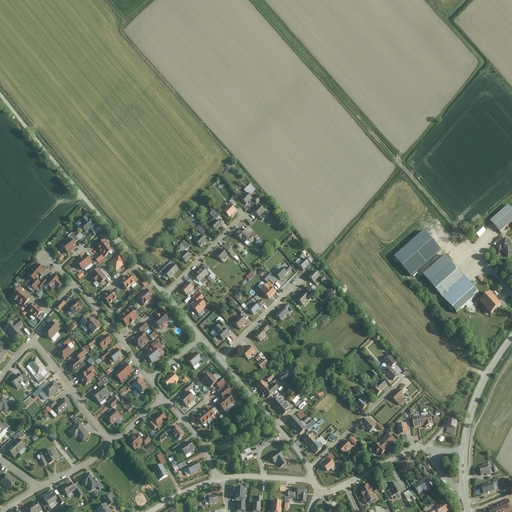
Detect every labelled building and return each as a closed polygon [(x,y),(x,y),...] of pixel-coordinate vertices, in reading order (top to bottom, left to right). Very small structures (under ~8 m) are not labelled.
[(249,196),(255,190),(250,185),(243,191),(245,194),(239,199),(246,207),(253,200),(249,196)] [(228,205),(221,212),(229,220),(236,212),(228,205)] [(264,212),(258,205),(251,212),(260,222),(264,218),(261,215),(264,212)] [(511,221),(511,211),(507,206),(488,222),(499,234),(511,221)] [(215,221),(220,217),(214,211),(209,215),(215,221)] [(92,229),(83,219),(79,222),(83,227),(79,230),(84,237),(90,232),(93,236),(100,231),(95,226),(92,229)] [(215,232),(220,227),(213,220),(208,225),(215,232)] [(205,231),(200,226),(196,231),(201,236),(205,231)] [(242,244),(249,237),(240,228),(234,235),(242,244)] [(69,235),(66,238),(68,241),(60,249),(67,256),(76,247),(73,244),(76,241),(69,235)] [(199,249),(205,243),(198,235),(191,241),(199,249)] [(511,251),(511,246),(503,235),(495,242),(506,256),(511,251)] [(262,243),(259,239),(253,245),(256,248),(262,243)] [(113,251),(103,240),(94,248),(100,255),(95,260),(98,264),(113,251)] [(188,248),(182,243),(180,246),(186,251),(188,248)] [(229,257),(221,249),(214,256),(220,262),(223,259),(225,261),(229,257)] [(184,264),(190,258),(184,251),(178,257),(184,264)] [(460,272),(446,255),(423,274),(437,291),(441,288),(460,272)] [(86,259),(84,256),(74,264),(81,271),(90,264),(92,266),(95,263),(89,256),(86,259)] [(124,264),(117,256),(107,264),(114,272),(124,264)] [(302,271),(308,264),(303,259),(296,267),(302,271)] [(166,281),(178,269),(172,264),(161,275),(166,281)] [(42,272),(34,266),(24,279),(30,283),(27,287),(34,293),(40,284),(36,281),(42,272)] [(202,279),(207,274),(201,268),(191,278),(196,284),(198,282),(200,285),(204,281),(202,279)] [(104,280),(96,270),(89,276),(97,286),(104,280)] [(286,274),(280,270),(274,277),(280,282),(286,274)] [(319,277),(312,271),(306,277),(312,284),(319,277)] [(252,272),(247,277),(250,280),(255,276),(252,272)] [(463,275),(460,272),(441,288),(444,293),(463,275)] [(126,292),(138,282),(131,274),(119,284),(126,292)] [(62,285),(52,276),(44,287),(50,292),(52,289),(56,292),(62,285)] [(478,294),(464,276),(444,293),(440,296),(454,314),(478,294)] [(185,295),(193,289),(191,287),(194,285),(190,280),(180,289),(185,295)] [(269,301),(275,294),(269,288),(262,295),(269,301)] [(29,300),(17,289),(9,298),(22,309),(29,300)] [(41,298),(45,293),(40,289),(36,294),(41,298)] [(147,291),(138,299),(146,308),(155,300),(147,291)] [(117,299),(111,292),(100,300),(106,307),(117,299)] [(491,315),(502,305),(491,293),(479,303),(491,315)] [(307,301),(301,294),(293,301),(300,308),(307,301)] [(195,316),(204,307),(199,302),(203,298),(199,295),(192,301),(195,304),(189,310),(195,316)] [(57,307),(61,310),(67,303),(63,300),(57,307)] [(82,308),(77,300),(65,307),(70,315),(82,308)] [(253,315),(259,310),(250,301),(245,307),(253,315)] [(41,312),(33,305),(26,312),(35,320),(41,312)] [(135,319),(131,314),(136,311),(131,305),(126,309),(128,311),(118,319),(125,327),(135,319)] [(160,332),(170,324),(164,317),(167,315),(161,307),(156,311),(161,316),(152,323),(160,332)] [(285,316),(278,309),(272,316),(279,322),(285,316)] [(50,342),(59,330),(51,324),(54,320),(50,317),(45,323),(48,325),(41,334),(50,342)] [(100,329),(92,318),(87,321),(85,317),(77,323),(81,328),(85,326),(91,335),(100,329)] [(239,329),(245,323),(239,317),(233,324),(239,329)] [(225,324),(220,319),(217,322),(222,328),(225,324)] [(9,322),(2,328),(12,341),(20,335),(16,330),(21,326),(17,320),(12,325),(9,322)] [(32,321),(29,325),(34,330),(37,326),(32,321)] [(137,348),(147,341),(140,333),(146,328),(144,325),(135,331),(138,335),(131,341),(137,348)] [(220,341),(227,334),(218,325),(211,333),(220,341)] [(265,337),(259,330),(252,336),(258,343),(265,337)] [(155,340),(159,336),(155,331),(151,335),(155,340)] [(112,343),(107,336),(96,343),(101,350),(112,343)] [(71,354),(65,346),(70,342),(67,339),(60,344),(63,348),(56,354),(62,361),(71,354)] [(94,344),(92,341),(85,346),(88,349),(94,344)] [(149,346),(152,350),(142,358),(149,367),(160,358),(155,352),(160,348),(155,341),(149,346)] [(254,353),(247,346),(240,353),(246,360),(254,353)] [(124,358),(117,349),(108,356),(106,353),(100,358),(102,361),(106,358),(113,366),(124,358)] [(85,356),(81,351),(73,356),(77,361),(68,367),(72,373),(82,366),(78,361),(85,356)] [(202,361),(195,353),(185,360),(192,369),(202,361)] [(46,370),(36,356),(26,364),(36,377),(33,379),(38,385),(43,381),(39,376),(46,370)] [(395,363),(389,356),(383,362),(390,369),(395,363)] [(268,365),(262,360),(256,365),(262,371),(268,365)] [(84,374),(78,378),(82,385),(94,377),(91,372),(94,370),(91,365),(82,370),(84,374)] [(131,373),(124,365),(112,376),(119,383),(131,373)] [(392,381),(396,377),(387,367),(383,371),(392,381)] [(178,382),(172,373),(161,381),(167,390),(178,382)] [(210,374),(203,379),(210,388),(217,382),(210,374)] [(279,378),(286,384),(290,380),(284,374),(279,378)] [(15,375),(7,382),(14,390),(21,384),(23,386),(28,382),(23,376),(19,379),(15,375)] [(110,396),(104,387),(108,384),(104,379),(97,385),(100,389),(92,396),(99,405),(110,396)] [(146,390),(138,380),(130,388),(138,397),(146,390)] [(376,396),(386,386),(380,380),(369,390),(376,396)] [(51,382),(41,393),(47,399),(58,389),(51,382)] [(267,399),(279,389),(274,384),(267,389),(262,382),(257,386),(267,399)] [(186,407),(195,400),(188,392),(194,387),(191,383),(183,390),(187,394),(180,399),(186,407)] [(286,395),(294,388),(290,384),(283,391),(286,395)] [(358,389),(364,394),(367,391),(362,385),(358,389)] [(41,393),(38,389),(31,396),(34,400),(41,393)] [(403,397),(397,391),(389,399),(398,408),(404,403),(400,399),(403,397)] [(234,403),(227,395),(217,403),(224,411),(234,403)] [(298,406),(302,403),(299,400),(302,398),(300,395),(293,400),(298,406)] [(11,407),(0,396),(0,410),(4,414),(11,407)] [(113,398),(107,405),(111,409),(117,402),(113,398)] [(280,415),(287,410),(282,405),(286,402),(283,399),(279,401),(276,398),(270,403),(280,415)] [(70,407),(63,399),(55,406),(53,403),(44,411),(47,414),(50,411),(56,418),(70,407)] [(361,412),(367,406),(360,399),(354,405),(361,412)] [(214,417),(207,408),(194,418),(201,428),(214,417)] [(119,419),(113,411),(103,419),(109,427),(119,419)] [(298,415),(302,419),(306,416),(302,411),(298,415)] [(166,421),(161,415),(152,422),(151,421),(147,424),(152,429),(155,426),(158,429),(166,421)] [(298,436),(305,430),(302,427),(299,423),(293,417),(286,423),(298,436)] [(309,421),(306,417),(299,423),(302,427),(309,421)] [(433,425),(431,417),(410,420),(412,429),(433,425)] [(82,425),(76,418),(72,421),(77,427),(67,434),(73,441),(76,439),(81,445),(89,439),(79,426),(82,425)] [(376,427),(369,419),(361,427),(367,434),(376,427)] [(457,423),(447,421),(446,428),(456,430),(457,423)] [(1,426),(0,425),(0,436),(9,428),(4,423),(1,426)] [(405,425),(396,426),(397,436),(407,435),(407,431),(408,431),(408,428),(405,428),(405,425)] [(183,436),(176,427),(168,434),(175,443),(183,436)] [(159,443),(166,437),(163,432),(155,438),(159,443)] [(25,448),(19,441),(22,438),(19,434),(13,439),(16,442),(5,452),(12,459),(25,448)] [(334,442),(338,438),(334,434),(330,437),(334,442)] [(395,442),(387,434),(371,450),(380,458),(395,442)] [(321,448),(310,435),(302,441),(313,454),(321,448)] [(139,442),(135,436),(125,444),(132,452),(142,444),(144,447),(150,442),(146,436),(139,442)] [(358,444),(352,438),(349,441),(355,447),(358,444)] [(153,442),(148,446),(151,451),(156,447),(153,442)] [(350,449),(344,442),(337,448),(344,455),(350,449)] [(195,450),(190,443),(182,448),(179,444),(171,450),(173,453),(180,449),(185,457),(195,450)] [(54,462),(49,450),(39,455),(44,467),(54,462)] [(287,463),(279,451),(275,454),(275,453),(269,456),(275,464),(277,462),(281,468),(287,463)] [(333,465),(329,460),(319,467),(325,474),(330,470),(331,471),(342,463),(339,460),(333,465)] [(403,469),(409,466),(406,460),(400,462),(403,469)] [(201,472),(197,462),(185,467),(184,463),(175,467),(176,470),(183,468),(187,478),(201,472)] [(170,476),(163,464),(154,469),(160,481),(170,476)] [(491,474),(488,464),(477,467),(479,476),(485,475),(485,476),(491,474)] [(15,482),(5,475),(0,481),(0,484),(8,491),(15,482)] [(94,486),(87,475),(78,480),(83,488),(85,487),(89,493),(96,488),(98,491),(102,489),(99,483),(94,486)] [(433,489),(426,477),(413,486),(420,497),(433,489)] [(402,492),(397,483),(390,486),(392,489),(387,492),(390,498),(402,492)] [(492,483),(481,487),(483,495),(494,491),(492,483)] [(73,491),(69,484),(61,489),(65,497),(74,492),(78,498),(83,495),(79,488),(73,491)] [(375,484),(358,492),(365,506),(377,500),(374,493),(378,491),(375,484)] [(245,488),(236,488),(235,500),(244,500),(245,488)] [(307,504),(308,489),(294,488),(294,492),(287,492),(286,496),(299,496),(299,503),(307,504)] [(410,490),(405,493),(409,501),(414,499),(410,490)] [(64,505),(59,495),(53,498),(51,494),(43,498),(47,506),(55,502),(58,508),(64,505)] [(110,511),(107,507),(116,502),(111,494),(101,499),(104,504),(93,510),(94,511),(110,511)] [(218,504),(216,496),(206,498),(207,506),(218,504)] [(260,511),(261,497),(257,497),(256,505),(251,505),(251,511),(260,511)] [(511,511),(511,505),(509,498),(491,505),(492,508),(486,511),(511,511)] [(280,511),(281,502),(273,501),(271,511),(280,511)] [(40,511),(34,502),(24,508),(26,511),(40,511)] [(244,511),(245,503),(238,502),(236,511),(241,511),(243,511),(244,511)] [(449,511),(444,503),(428,511),(449,511)]
